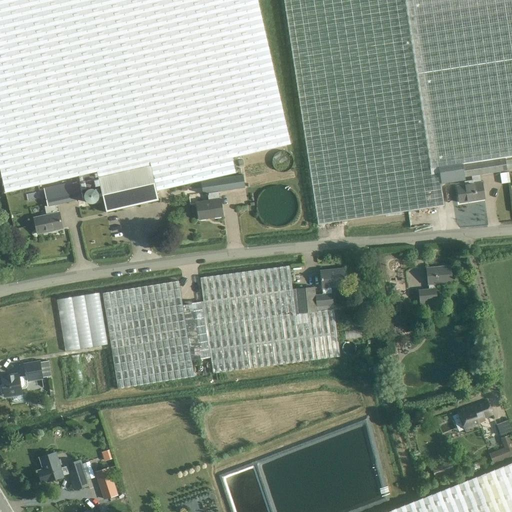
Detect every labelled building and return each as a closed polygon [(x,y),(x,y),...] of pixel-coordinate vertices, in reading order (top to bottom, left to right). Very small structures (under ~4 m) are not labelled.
[(98,177),(106,213),(158,201),(157,191),(236,173),(232,158),(290,144),(257,0),(0,0),(0,167),(6,193),(97,172),(98,177)] [(511,0),(283,0),(318,225),(444,206),(441,184),(465,180),(465,178),(463,165),(505,158),(511,156),(511,0)] [(457,187),(459,203),(485,199),(482,183),(481,183),(480,175),(507,171),(505,158),(463,165),(465,178),(472,177),(472,181),(464,182),(465,186),(457,187)] [(197,203),(199,219),(223,216),(221,199),(220,200),(219,192),(245,188),(243,175),(201,182),(203,194),(207,194),(208,201),(197,203)] [(34,218),(37,234),(63,228),(59,213),(57,213),(55,205),(83,199),(81,190),(99,186),(96,177),(44,189),(48,206),(45,207),(46,215),(34,218)] [(295,207),(295,206),(294,204),(293,200),(291,196),(289,193),(286,191),(282,189),(278,188),(275,188),(271,189),(268,190),(266,192),(263,194),(262,196),(260,200),(259,203),(259,206),(259,209),(260,213),(261,216),(263,218),(266,221),(268,222),(272,224),(276,224),(280,224),(283,223),(286,221),(289,220),(291,216),(293,213),(294,211),(295,207)] [(85,193),(84,194),(84,195),(84,197),(84,198),(85,199),(85,200),(86,201),(86,202),(87,203),(88,203),(89,203),(90,204),(92,204),(93,204),(94,203),(95,203),(96,202),(97,202),(98,201),(98,200),(99,199),(99,198),(99,197),(99,196),(99,195),(98,194),(98,193),(97,192),(96,191),(95,190),(94,189),(93,189),(91,189),(90,189),(89,189),(88,190),(87,191),(86,192),(85,193)] [(103,293),(118,389),(194,377),(192,361),(211,357),(213,373),(340,357),(334,309),(333,305),(334,305),(333,293),(332,293),(331,287),(346,285),(345,269),(320,271),(322,287),(323,294),(316,295),(315,287),(296,288),(296,289),(293,289),(290,266),(200,278),(203,301),(183,305),(179,281),(103,293)] [(418,290),(420,303),(437,301),(436,289),(435,289),(435,284),(453,282),(451,266),(426,269),(428,285),(429,285),(429,289),(418,290)] [(101,292),(57,299),(64,351),(108,345),(101,292)] [(3,384),(0,386),(1,393),(5,394),(5,397),(13,396),(14,403),(23,401),(22,395),(21,389),(26,388),(27,386),(27,382),(43,379),(40,361),(24,363),(25,376),(19,377),(19,374),(2,376),(3,384)] [(487,401),(458,411),(464,430),(479,425),(477,420),(492,415),(487,401)] [(508,420),(496,424),(500,435),(511,431),(508,420)] [(489,453),(493,463),(511,456),(511,442),(509,435),(500,438),(503,447),(489,453)] [(344,511),(382,502),(374,469),(370,477),(365,458),(363,459),(364,462),(346,467),(347,469),(357,466),(356,468),(359,477),(349,473),(339,494),(327,489),(327,491),(320,467),(328,451),(334,454),(341,440),(337,439),(260,458),(262,467),(288,479),(292,494),(287,504),(288,511),(344,511)] [(102,453),(105,462),(113,459),(110,450),(102,453)] [(43,469),(38,471),(41,483),(47,481),(47,482),(64,477),(63,476),(70,474),(70,473),(73,481),(86,477),(85,476),(80,460),(67,464),(68,466),(61,468),(60,465),(62,465),(61,460),(58,460),(56,452),(40,457),(43,469)] [(511,511),(511,462),(384,511),(511,511)] [(96,472),(104,499),(117,495),(108,468),(96,472)]
